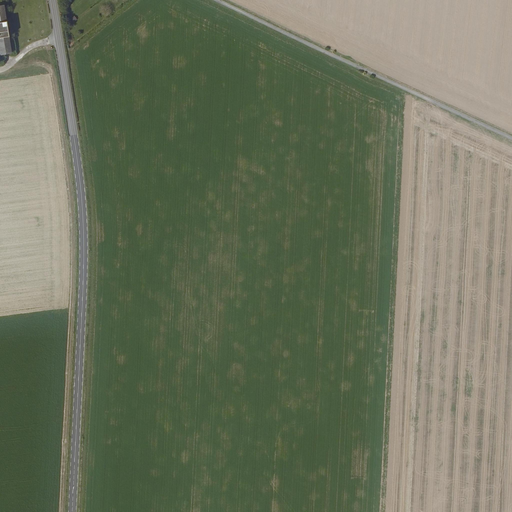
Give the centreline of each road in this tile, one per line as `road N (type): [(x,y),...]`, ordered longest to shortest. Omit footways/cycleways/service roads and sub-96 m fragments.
road 1 (primary): [(72,511),(83,220),(52,0)]
road 2 (unclassified): [(511,138),(218,0)]
